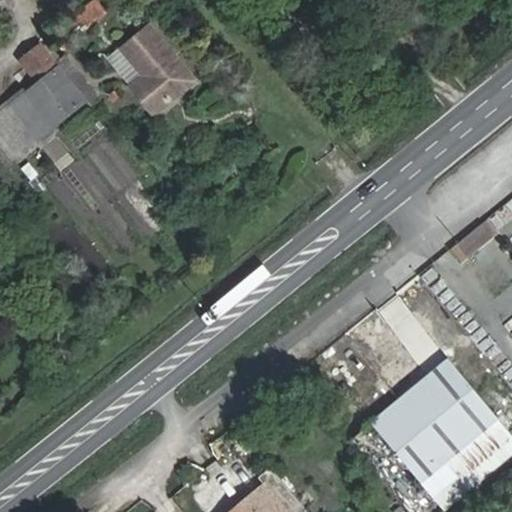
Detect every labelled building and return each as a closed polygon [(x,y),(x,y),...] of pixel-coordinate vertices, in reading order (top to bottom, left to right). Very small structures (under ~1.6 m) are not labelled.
[(193,77),(148,23),(121,46),(143,72),(129,84),(152,111),(193,77)] [(46,37),(22,57),(38,77),(62,57),(46,37)] [(121,46),(107,57),(129,84),(143,72),(121,46)] [(71,58),(60,67),(90,106),(101,98),(71,58)] [(90,106),(60,67),(28,92),(58,130),(90,106)] [(31,150),(58,130),(28,92),(2,112),(31,150)] [(495,234),(485,220),(456,242),(467,255),(495,234)] [(378,416),(421,470),(502,408),(457,354),(378,416)] [(451,508),(474,490),(511,458),(511,420),(502,408),(421,470),(451,508)] [(265,472),(271,483),(230,511),(316,511),(279,463),(265,472)]
